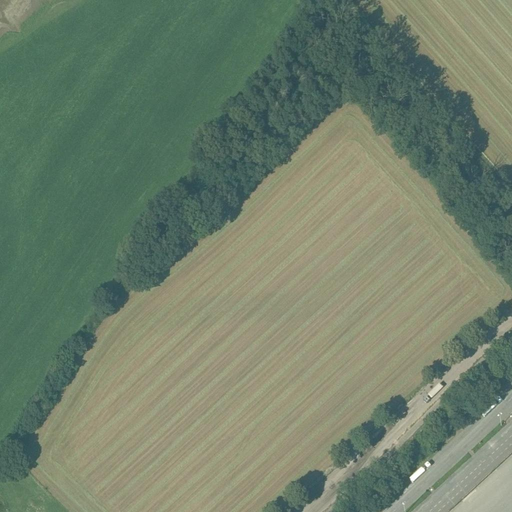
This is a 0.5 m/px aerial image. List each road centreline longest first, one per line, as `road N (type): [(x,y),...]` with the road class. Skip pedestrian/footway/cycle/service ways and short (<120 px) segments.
road 1 (tertiary): [(304,511),(511,316)]
road 2 (track): [(511,188),(343,0)]
